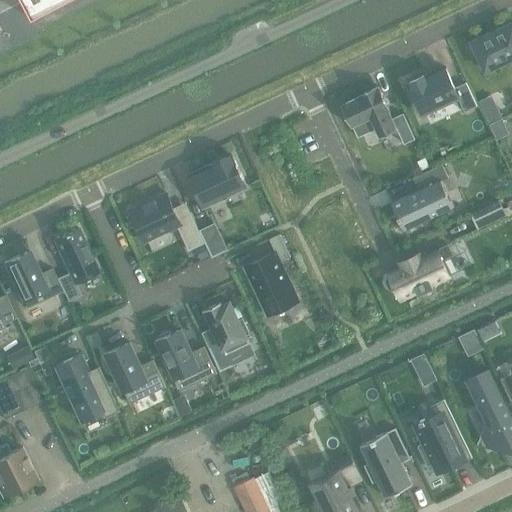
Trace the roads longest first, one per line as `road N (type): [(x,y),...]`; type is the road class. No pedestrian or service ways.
road 1 (residential): [(0,163),(347,0)]
road 2 (residential): [(90,196),(310,91)]
road 3 (residential): [(90,196),(143,311),(222,275)]
road 4 (residential): [(310,91),(502,0)]
road 5 (residential): [(310,91),(381,247)]
